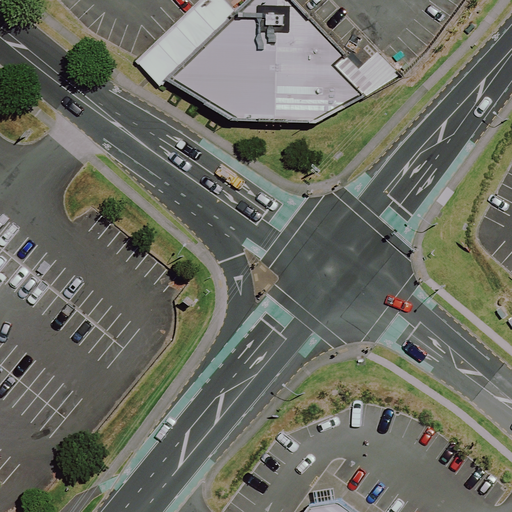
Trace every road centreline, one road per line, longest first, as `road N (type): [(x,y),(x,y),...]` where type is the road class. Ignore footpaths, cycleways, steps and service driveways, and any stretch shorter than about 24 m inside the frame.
road 1 (tertiary): [(511,47),(424,146),(335,267)]
road 2 (tertiary): [(0,30),(221,199)]
road 3 (unclassified): [(511,408),(420,321),(335,267)]
road 4 (tertiary): [(234,399),(241,306),(221,199)]
road 5 (tertiary): [(335,267),(234,399)]
road 6 (tertiary): [(234,399),(140,511)]
road 7 (tertiary): [(221,199),(335,267)]
